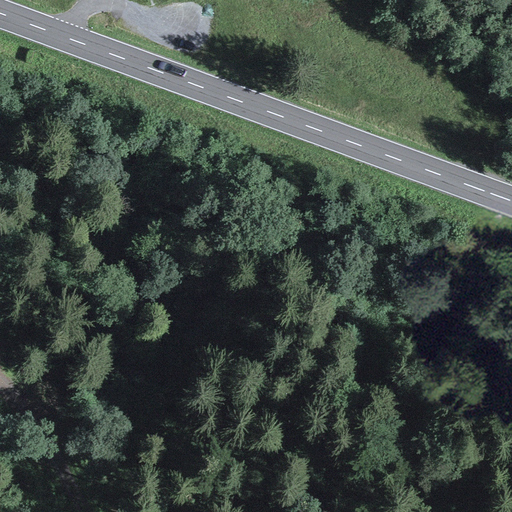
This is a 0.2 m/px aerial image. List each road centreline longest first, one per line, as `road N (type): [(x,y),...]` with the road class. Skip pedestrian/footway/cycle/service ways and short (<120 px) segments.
road 1 (secondary): [(0,16),(511,203)]
road 2 (track): [(0,393),(30,419),(86,511)]
